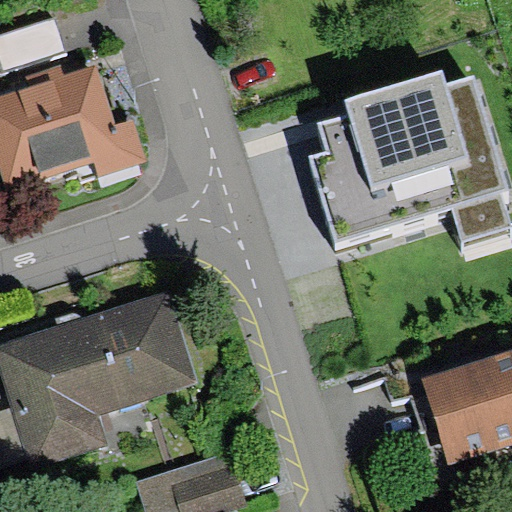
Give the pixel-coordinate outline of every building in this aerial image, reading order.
[(55,20),(0,37),(0,78),(67,56),(55,20)] [(0,102),(0,171),(9,198),(94,170),(99,184),(149,167),(135,125),(116,131),(96,70),(0,102)] [(310,166),(337,254),(454,217),(464,251),(511,235),(511,230),(504,203),(511,201),(474,84),(447,93),(444,84),(346,114),(349,123),(319,133),(328,161),(310,166)] [(169,294),(0,350),(0,379),(32,474),(109,449),(100,420),(200,387),(169,294)] [(511,357),(422,385),(448,472),(511,451),(511,357)] [(228,456),(139,484),(147,511),(234,511),(245,509),(228,456)]
